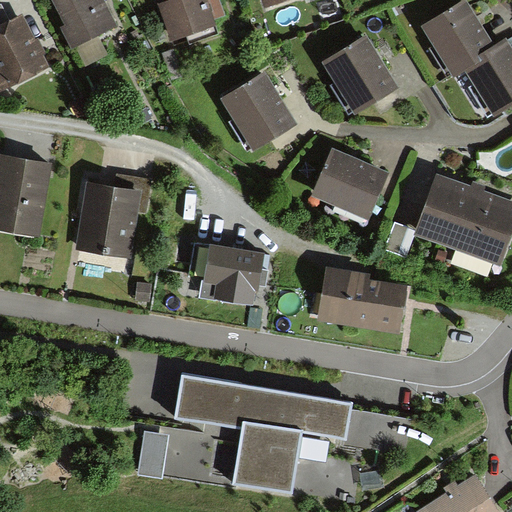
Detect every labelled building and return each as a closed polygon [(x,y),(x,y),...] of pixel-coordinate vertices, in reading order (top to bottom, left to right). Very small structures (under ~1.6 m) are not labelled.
[(101,0),(51,0),(66,26),(61,29),(74,52),(117,29),(101,0)] [(169,0),(157,5),(173,46),(216,30),(213,21),(225,17),(218,0),(169,0)] [(259,0),(264,13),(299,0),(259,0)] [(422,31),(454,81),(465,74),(478,66),(475,62),(495,50),(466,3),(422,31)] [(0,95),(49,70),(42,56),(45,54),(39,39),(34,40),(23,19),(13,24),(2,4),(0,4),(0,95)] [(368,39),(323,66),(355,119),(400,91),(368,39)] [(465,74),(494,122),(511,110),(511,50),(507,42),(495,50),(475,62),(478,66),(465,74)] [(223,103),(254,154),(296,128),(265,77),(223,103)] [(311,199),(368,223),(388,174),(331,150),(311,199)] [(0,231),(39,238),(52,165),(0,155),(0,231)] [(414,239),(501,270),(511,239),(511,201),(436,175),(414,239)] [(140,194),(86,187),(77,252),(131,259),(140,194)] [(265,255),(196,245),(191,277),(203,279),(200,300),(252,308),(254,293),(260,294),(260,289),(267,290),(269,272),(263,271),(265,255)] [(318,323),(402,336),(409,289),(367,283),(368,278),(326,271),(318,323)] [(180,376),(176,417),(241,427),(232,484),(292,493),(301,436),(341,442),(349,404),(288,394),(180,376)] [(169,435),(146,432),(140,474),(162,478),(169,435)] [(475,469),(416,510),(417,511),(500,511),(504,510),(475,469)]
